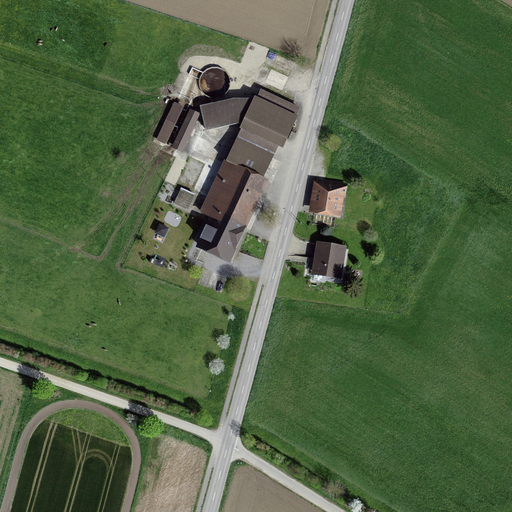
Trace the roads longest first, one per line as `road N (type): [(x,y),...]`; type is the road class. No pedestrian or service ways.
road 1 (tertiary): [(348,0),(231,450)]
road 2 (track): [(0,363),(231,450)]
